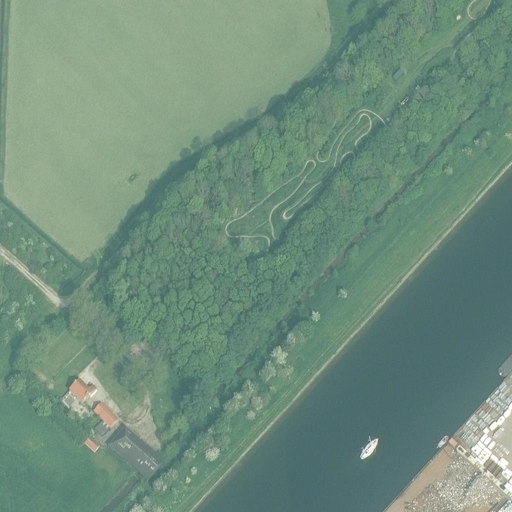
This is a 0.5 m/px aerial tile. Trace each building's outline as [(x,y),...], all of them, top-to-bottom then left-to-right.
[(81,404),(96,390),(92,386),(88,390),(79,381),(68,391),(81,404)] [(93,412),(103,422),(110,429),(118,421),(101,404),(93,412)] [(110,429),(103,422),(95,430),(102,438),(110,430),(110,429)] [(147,482),(164,463),(124,429),(108,447),(147,482)] [(94,453),(99,447),(89,438),(84,444),(94,453)]
